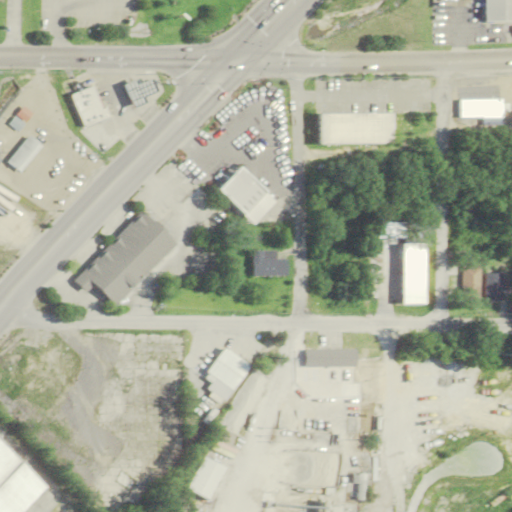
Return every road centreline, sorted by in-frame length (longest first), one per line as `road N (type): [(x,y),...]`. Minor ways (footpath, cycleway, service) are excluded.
road 1 (residential): [(511,326),(39,321),(11,301)]
road 2 (primary): [(236,65),(0,314)]
road 3 (secondary): [(511,60),(236,65)]
road 4 (residential): [(443,64),(445,326)]
road 5 (residential): [(300,64),(301,326)]
road 6 (secondary): [(236,65),(0,57)]
